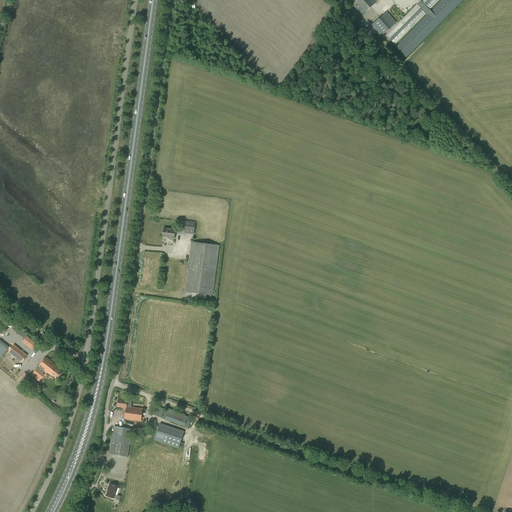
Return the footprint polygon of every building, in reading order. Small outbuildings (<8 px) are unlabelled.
[(377,1),(376,0),(364,0),(359,5),(366,12),(377,1)] [(439,0),(421,0),(386,36),(395,45),(439,0)] [(406,58),(463,0),(441,0),(395,47),(406,58)] [(380,38),(397,23),(387,11),(370,26),(380,38)] [(194,234),(196,221),(186,220),(184,233),(194,234)] [(174,239),(175,229),(163,228),(162,237),(168,237),(168,238),(174,239)] [(191,242),(187,274),(185,292),(212,295),(219,246),(191,242)] [(32,349),(37,344),(27,336),(22,341),(32,349)] [(22,362),(27,355),(14,344),(8,351),(22,362)] [(62,372),(57,368),(58,366),(46,357),(33,373),(38,376),(36,379),(39,381),(45,375),(42,373),(44,370),(51,375),(52,374),(57,378),(62,372)] [(36,393),(42,386),(24,372),(19,379),(36,393)] [(131,402),(131,399),(128,398),(127,399),(118,398),(117,407),(126,408),(124,419),(141,421),(143,408),(126,406),(127,402),(131,402)] [(161,418),(164,409),(156,407),(154,415),(161,418)] [(188,427),(191,418),(188,417),(188,416),(185,415),(185,414),(168,408),(164,419),(185,426),(188,427)] [(179,449),(184,431),(160,423),(154,440),(179,449)] [(128,456),(130,442),(132,429),(115,426),(110,453),(128,456)] [(151,436),(151,428),(143,427),(142,436),(151,436)] [(119,503),(121,496),(117,495),(118,492),(116,492),(118,486),(110,483),(108,487),(109,487),(106,495),(116,499),(115,502),(119,503)]
